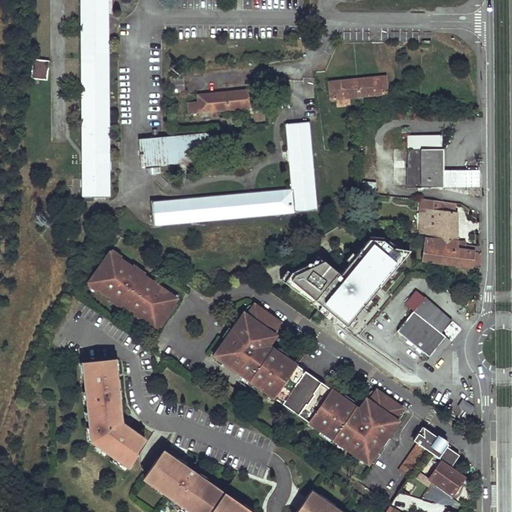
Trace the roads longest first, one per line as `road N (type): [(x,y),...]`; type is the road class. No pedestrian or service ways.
road 1 (secondary): [(489,22),(484,323)]
road 2 (unknown): [(491,123),(406,122),(378,139),(380,164),(405,193),(492,191)]
road 3 (unclassified): [(437,375),(370,335),(418,281),(476,334)]
road 4 (residential): [(489,22),(323,19)]
road 5 (secondary): [(482,371),(486,511)]
